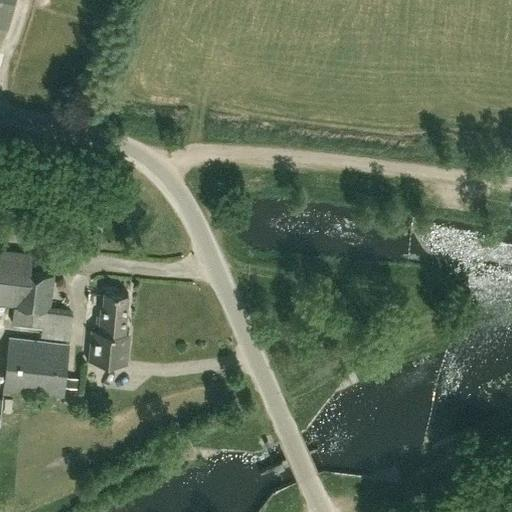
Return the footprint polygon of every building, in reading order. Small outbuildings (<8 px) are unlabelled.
[(0,0),(0,20),(9,22),(12,0),(0,0)] [(69,339),(72,313),(49,310),(54,274),(30,272),(32,253),(0,249),(0,302),(14,304),(12,323),(42,326),(41,335),(69,339)] [(92,331),(129,334),(129,333),(124,333),(128,293),(104,291),(103,305),(101,304),(98,330),(92,330),(92,331)] [(126,362),(129,334),(92,331),(89,358),(126,362)] [(77,388),(78,379),(65,377),(69,343),(9,336),(3,388),(63,395),(64,387),(77,388)]
